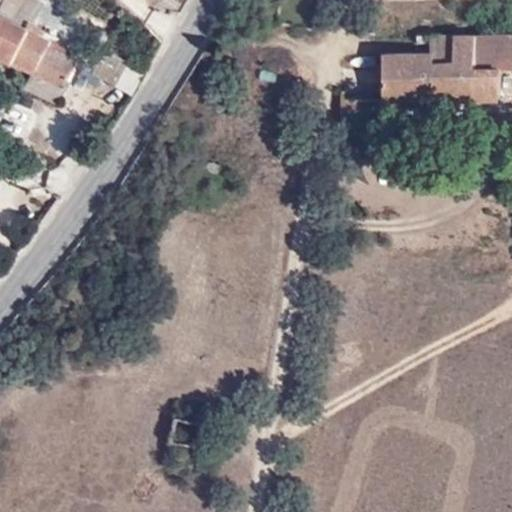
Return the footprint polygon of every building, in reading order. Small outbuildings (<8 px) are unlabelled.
[(0,0),(0,57),(38,75),(30,91),(61,106),(81,62),(52,48),(55,43),(33,31),(47,3),(40,0),(0,0)] [(511,61),(511,27),(427,30),(427,47),(382,49),(382,93),(498,90),(497,62),(511,61)] [(118,80),(127,61),(104,42),(93,68),(118,80)] [(129,54),(104,42),(127,61),(129,54)] [(365,124),(364,94),(340,95),(341,125),(365,124)]
